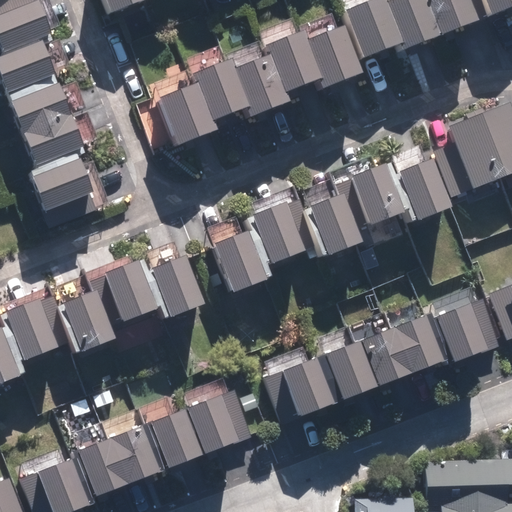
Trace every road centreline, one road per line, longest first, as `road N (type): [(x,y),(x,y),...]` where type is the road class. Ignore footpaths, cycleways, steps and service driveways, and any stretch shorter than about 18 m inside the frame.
road 1 (residential): [(511,79),(154,211)]
road 2 (residential): [(154,211),(72,0)]
road 3 (residential): [(511,398),(326,467)]
road 4 (residential): [(154,211),(0,268)]
road 5 (residential): [(326,467),(209,511)]
